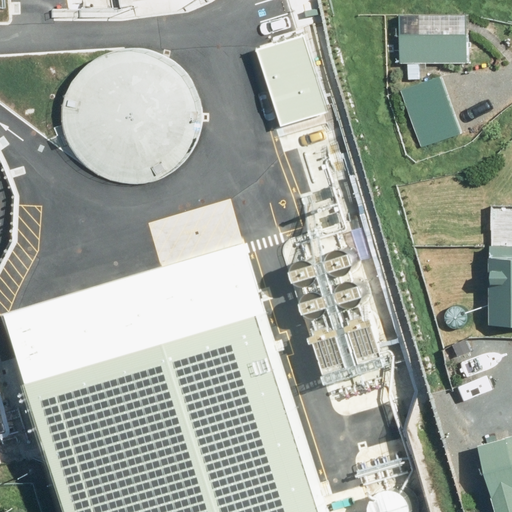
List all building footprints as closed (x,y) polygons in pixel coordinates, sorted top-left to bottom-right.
[(113,180),(124,183),(130,184),(136,184),(148,184),(160,181),(171,176),(181,169),(190,161),(197,151),(202,140),(205,129),(206,117),(206,105),(203,93),(198,83),(191,73),(183,64),(173,57),(163,52),(151,48),(139,47),(127,48),(116,51),(105,55),(95,62),(86,70),(79,80),(74,91),(70,102),(69,114),(70,126),(73,138),(78,149),(84,159),(93,167),(102,174),(113,180)] [(511,204),(496,204),(493,324),(511,324),(511,204)] [(7,308),(32,381),(19,381),(64,511),(336,511),(237,229),(7,308)] [(475,303),(454,303),(453,327),(474,328),(475,303)] [(511,511),(511,434),(476,445),(495,511),(511,511)]
